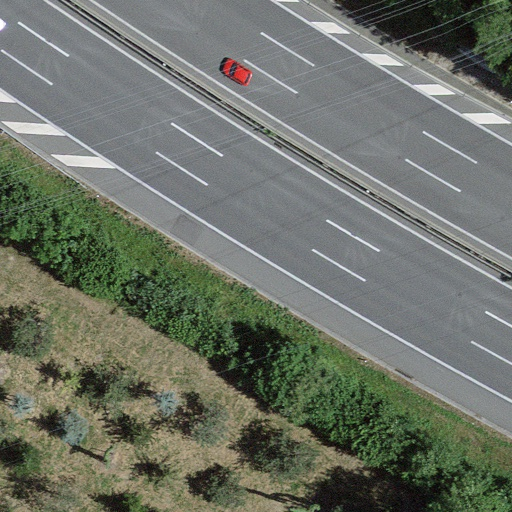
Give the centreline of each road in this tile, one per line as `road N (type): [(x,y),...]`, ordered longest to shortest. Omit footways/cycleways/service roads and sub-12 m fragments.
road 1 (motorway): [(0,29),(200,162),(511,345)]
road 2 (motorway): [(511,200),(181,0)]
